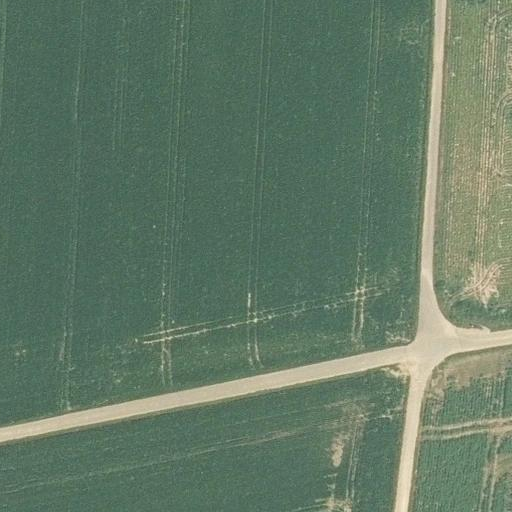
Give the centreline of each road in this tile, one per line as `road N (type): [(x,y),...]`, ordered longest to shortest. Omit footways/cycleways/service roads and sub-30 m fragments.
road 1 (track): [(423,350),(0,437)]
road 2 (track): [(441,0),(423,350)]
road 3 (track): [(399,511),(423,350)]
